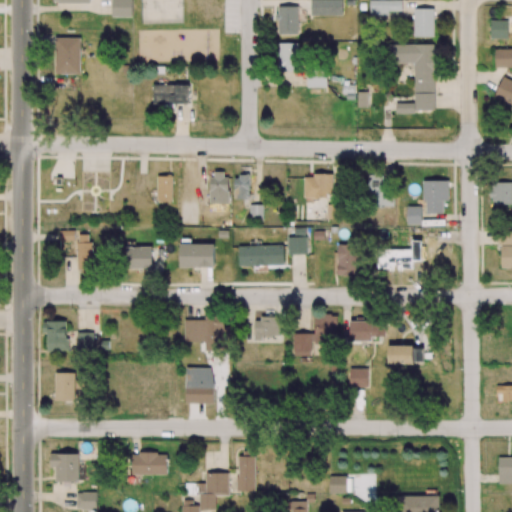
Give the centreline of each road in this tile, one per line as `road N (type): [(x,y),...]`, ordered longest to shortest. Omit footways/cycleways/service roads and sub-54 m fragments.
road 1 (residential): [(0,142),(511,151)]
road 2 (residential): [(473,511),(469,0)]
road 3 (tertiary): [(24,511),(22,0)]
road 4 (residential): [(24,297),(511,295)]
road 5 (residential): [(24,428),(511,427)]
road 6 (residential): [(250,147),(249,0)]
